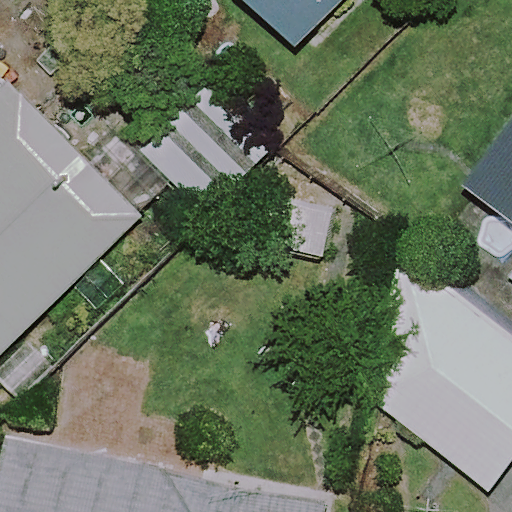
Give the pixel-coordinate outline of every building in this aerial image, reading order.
[(259,0),(320,54),(369,0),(259,0)] [(0,365),(150,208),(10,74),(0,83),(0,365)] [(276,152),(218,93),(147,161),(205,221),(276,152)] [(511,139),(478,185),(511,210),(511,139)] [(511,469),(511,334),(403,247),(373,396),(494,492),(511,469)] [(323,511),(326,495),(6,448),(0,489),(0,511),(323,511)]
